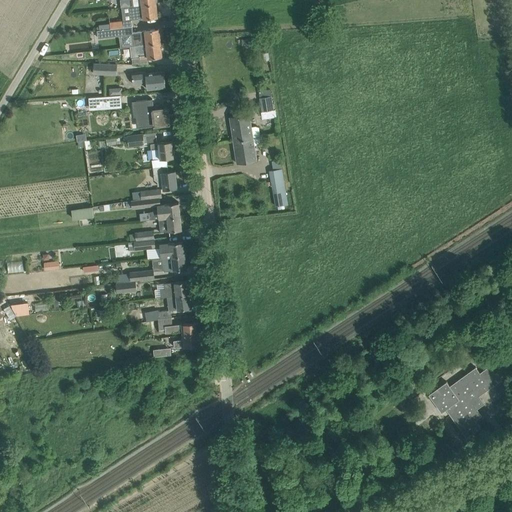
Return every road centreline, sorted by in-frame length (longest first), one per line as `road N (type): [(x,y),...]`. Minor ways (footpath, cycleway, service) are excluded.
road 1 (tertiary): [(238,511),(181,0)]
road 2 (residential): [(391,511),(511,449)]
road 3 (unclassified): [(0,107),(65,0)]
